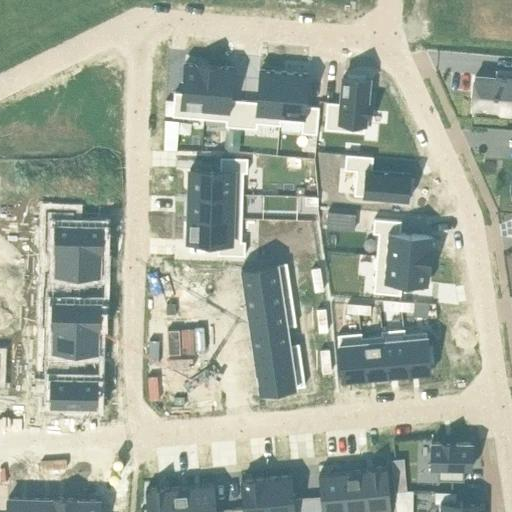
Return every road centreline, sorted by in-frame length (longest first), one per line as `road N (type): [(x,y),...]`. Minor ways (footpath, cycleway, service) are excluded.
road 1 (residential): [(139,22),(132,440)]
road 2 (residential): [(501,405),(471,216),(384,39)]
road 3 (residential): [(132,440),(501,405)]
road 4 (residential): [(384,39),(139,22)]
road 5 (residential): [(0,88),(139,22)]
road 6 (residential): [(0,437),(132,440)]
